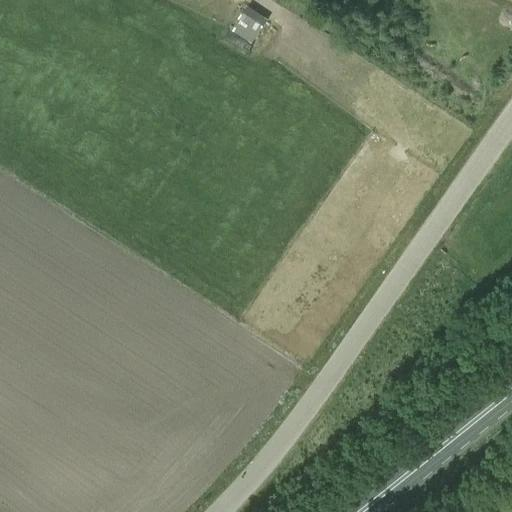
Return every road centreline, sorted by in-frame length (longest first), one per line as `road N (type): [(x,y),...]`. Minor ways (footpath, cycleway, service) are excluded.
road 1 (unclassified): [(222,511),(293,432),(511,123)]
road 2 (primary): [(356,511),(511,387)]
